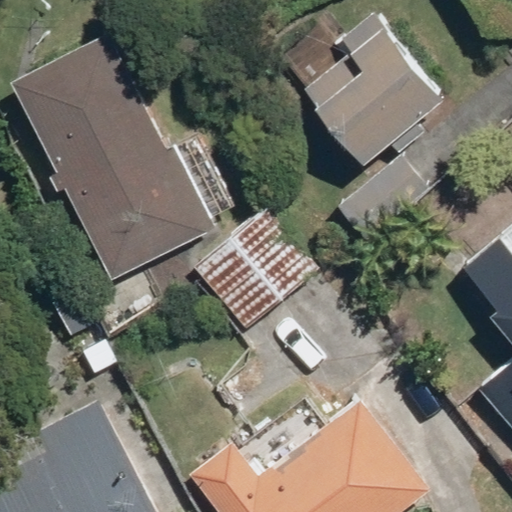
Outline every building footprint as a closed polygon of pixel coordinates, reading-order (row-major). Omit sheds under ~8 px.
[(449,94),(378,7),(346,33),(324,7),(276,48),(298,74),(369,160),(449,94)] [(111,29),(16,76),(114,276),(219,225),(178,141),(169,146),(111,29)] [(407,152),(341,203),(366,237),(433,186),(407,152)] [(266,203),(197,264),(248,324),(321,266),(266,203)] [(500,305),(494,310),(511,331),(511,357),(479,385),(511,423),(511,224),(465,264),(500,305)] [(400,511),(435,485),(363,393),(261,472),(235,439),(192,472),(223,511),(400,511)] [(101,396),(0,445),(0,502),(4,511),(162,511),(118,422),(115,424),(101,396)]
